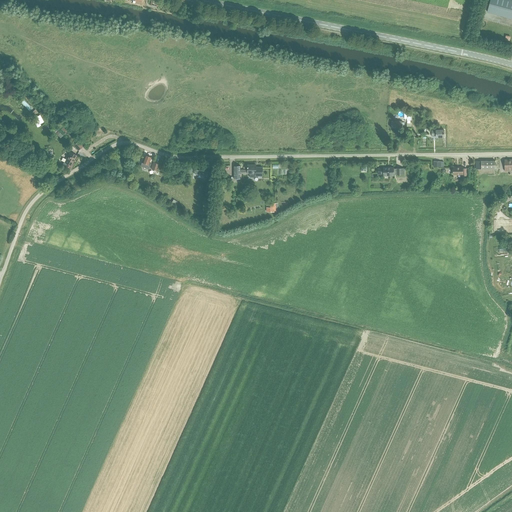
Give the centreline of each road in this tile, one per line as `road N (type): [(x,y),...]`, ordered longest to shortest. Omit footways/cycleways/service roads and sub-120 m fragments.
road 1 (unclassified): [(16,233),(39,194),(120,142),(178,156),(511,153)]
road 2 (tertiary): [(511,65),(192,0)]
